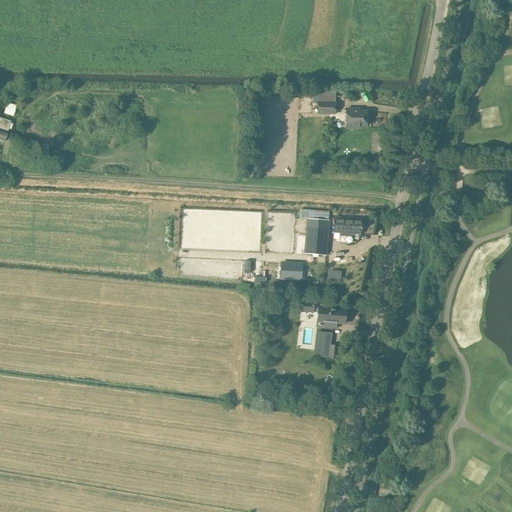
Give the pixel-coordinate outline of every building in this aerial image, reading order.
[(6,107),(4,113),(18,117),(21,106),(9,103),(12,92),(9,91),(8,93),(5,92),(1,106),(6,107)] [(335,94),(317,94),(317,115),(335,115),(335,94)] [(356,110),(346,110),(346,129),(359,129),(359,127),(366,127),(366,123),(369,121),(369,117),(366,115),(366,113),(356,113),(356,110)] [(0,140),(4,142),(11,122),(0,118),(0,140)] [(305,253),(326,254),(329,212),(300,209),(299,219),(307,219),(305,253)] [(347,237),(347,234),(361,234),(362,219),(335,218),(334,233),(339,233),(339,236),(347,237)] [(346,311),(323,308),(323,305),(315,304),(315,303),(301,302),(300,312),(313,314),(313,312),(318,313),(317,326),(335,329),(336,323),(344,324),(346,311)] [(326,358),(342,360),(344,347),(328,345),(326,358)]
